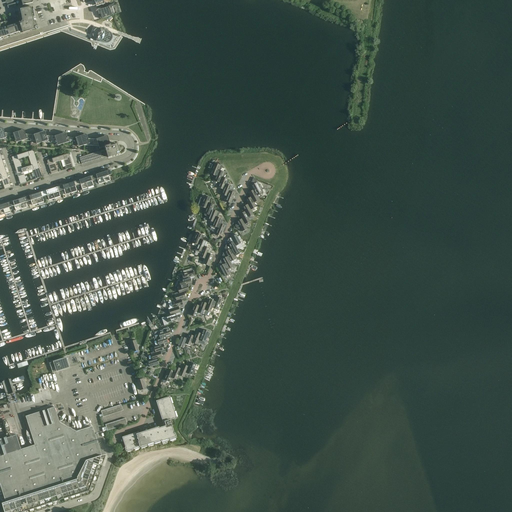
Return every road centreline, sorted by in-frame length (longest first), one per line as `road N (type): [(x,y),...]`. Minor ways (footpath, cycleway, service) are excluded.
road 1 (unclassified): [(50,511),(98,492),(119,432),(143,419),(190,298)]
road 2 (residential): [(79,172),(125,157),(129,137),(0,124)]
